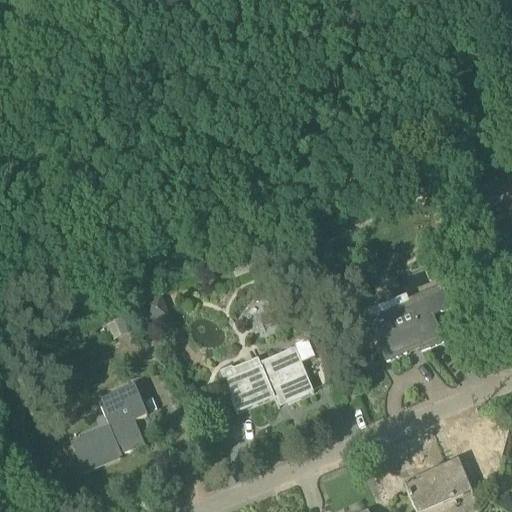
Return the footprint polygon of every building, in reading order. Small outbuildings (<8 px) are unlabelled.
[(511,188),(502,193),(511,218),(511,217),(511,188)] [(453,223),(436,229),(442,243),(458,237),(453,223)] [(410,305),(370,322),(372,327),(387,364),(408,356),(406,352),(419,347),(421,351),(423,355),(444,346),(434,320),(433,317),(451,310),(448,301),(443,289),(409,303),(410,305)] [(154,328),(171,321),(162,299),(146,305),(154,328)] [(320,312),(307,317),(313,334),(327,329),(320,312)] [(123,322),(109,328),(114,340),(128,334),(123,322)] [(237,417),(275,401),(285,396),(289,407),(314,396),(303,366),(316,360),(309,343),(296,348),(295,351),(261,365),(259,365),(261,369),(238,378),(235,372),(232,371),(221,376),(224,384),(237,417)] [(136,424),(149,418),(136,387),(99,404),(112,434),(76,449),(86,473),(100,467),(98,461),(117,453),(121,461),(123,460),(123,458),(146,448),(136,424)] [(39,389),(32,392),(36,402),(43,399),(39,389)] [(430,479),(407,489),(416,511),(432,511),(482,491),(496,451),(441,474),(443,479),(432,483),(430,479)]
